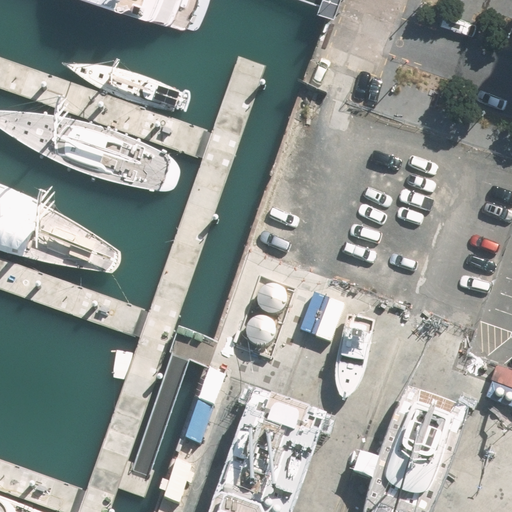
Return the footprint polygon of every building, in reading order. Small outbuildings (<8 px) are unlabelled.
[(323,0),(321,8),(337,14),(341,0),(323,0)] [(290,193),(313,119),(295,113),(266,206),(340,230),(346,211),(290,193)] [(381,354),(385,341),(511,383),(511,168),(450,148),(421,234),(405,229),(365,349),(381,354)] [(261,303),(265,306),(269,308),(274,308),(278,306),(282,303),(285,299),(286,295),(285,290),(283,286),(279,283),(275,281),(271,281),(267,282),(263,284),(260,287),(259,291),(258,295),(259,299),(261,303)] [(250,335),(254,338),(258,340),(263,340),(268,339),(271,336),(274,332),(275,327),(274,323),(272,318),(269,315),(264,313),(260,313),(256,314),(252,316),(250,319),(248,323),(247,327),(248,331),(250,335)]
